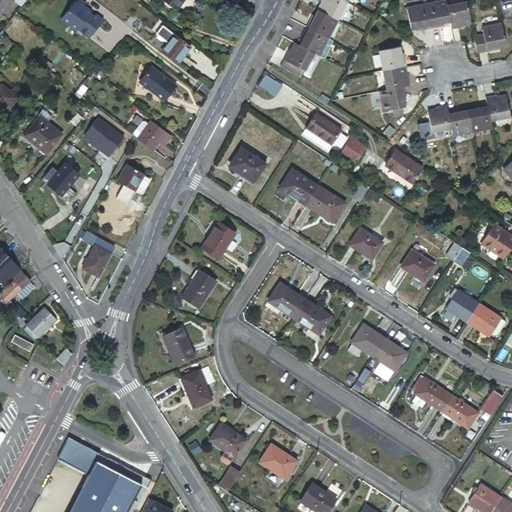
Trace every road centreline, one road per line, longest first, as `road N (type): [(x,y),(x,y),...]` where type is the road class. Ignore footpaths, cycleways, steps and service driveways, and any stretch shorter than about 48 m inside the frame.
road 1 (residential): [(276,236),(224,320),(225,358),(246,395),(429,511)]
road 2 (residential): [(276,236),(511,377)]
road 3 (tertiary): [(176,173),(275,0)]
road 4 (tertiary): [(106,339),(176,173)]
road 5 (residential): [(87,340),(0,189)]
road 6 (residential): [(52,415),(128,455),(165,449)]
